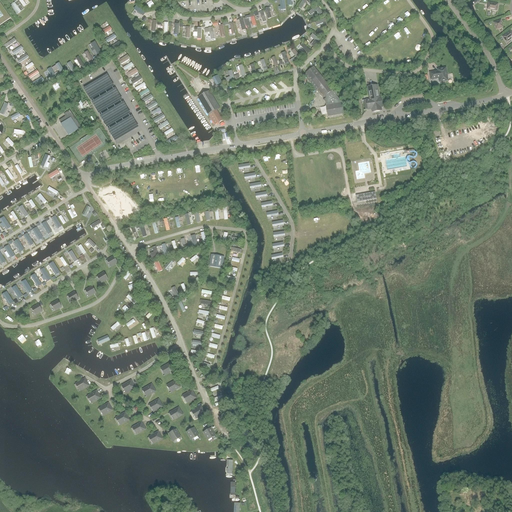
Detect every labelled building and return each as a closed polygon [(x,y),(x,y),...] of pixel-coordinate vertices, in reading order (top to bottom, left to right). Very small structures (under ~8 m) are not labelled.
[(278,0),(279,10),(286,10),(285,0),(278,0)] [(11,5),(18,15),(22,12),(16,2),(11,5)] [(497,11),(498,4),(488,3),(487,9),(497,11)] [(320,15),(323,12),(316,5),(308,13),(311,16),(316,11),(320,15)] [(143,16),(146,13),(138,7),(136,11),(143,16)] [(246,19),(250,18),(253,27),(257,25),(254,14),(245,17),(246,19)] [(327,30),(329,29),(325,18),(315,22),(316,26),(323,23),(326,29),(327,30)] [(496,30),(503,27),(501,20),(494,23),(496,30)] [(211,40),(215,39),(212,27),(208,28),(208,29),(204,29),(205,33),(209,33),(211,40)] [(507,42),(511,39),(511,40),(511,33),(510,31),(502,37),(507,42)] [(314,48),(320,40),(312,34),(310,37),(314,40),(310,45),(314,48)] [(6,50),(17,41),(15,38),(3,46),(6,50)] [(111,48),(112,51),(122,46),(120,42),(111,48)] [(97,44),(94,46),(101,58),(104,56),(97,44)] [(300,47),(308,55),(311,51),(304,44),(300,47)] [(291,63),(300,57),(294,49),(291,51),(295,57),(290,61),(291,63)] [(89,51),(85,53),(92,64),(95,62),(89,51)] [(286,52),(282,54),(286,66),(291,64),(286,52)] [(83,69),(86,67),(79,57),(74,60),(79,67),(80,66),(83,69)] [(76,70),(70,62),(67,64),(73,72),(76,70)] [(56,65),(62,75),(66,73),(60,63),(56,65)] [(342,104),(343,104),(343,103),(342,103),(336,96),(337,95),(335,92),(334,93),(332,91),(314,67),(304,75),(323,99),(325,97),(326,99),(324,101),(326,103),(326,106),(326,107),(328,116),(343,114),(342,104)] [(440,71),(430,73),(431,80),(439,78),(440,82),(448,80),(446,68),(439,69),(440,71)] [(227,82),(235,80),(232,70),(228,71),(230,77),(226,78),(227,82)] [(217,76),(213,79),(217,86),(221,83),(217,76)] [(145,83),(136,88),(137,91),(147,86),(145,83)] [(371,109),(372,112),(374,112),(380,111),(382,111),(381,108),(384,107),(382,107),(381,98),(382,98),(382,97),(379,98),(379,96),(377,86),(368,87),(370,99),(362,101),(364,101),(365,110),(364,110),(367,110),(371,109)] [(209,92),(198,98),(198,99),(199,99),(209,115),(208,116),(209,116),(214,124),(218,122),(219,123),(223,121),(217,111),(220,109),(209,92)] [(149,110),(158,105),(156,102),(147,107),(149,110)] [(4,116),(9,105),(5,103),(0,114),(4,116)] [(67,116),(60,120),(63,123),(61,124),(69,136),(81,128),(71,113),(70,111),(65,114),(67,116)] [(11,117),(13,121),(22,117),(19,113),(11,117)] [(153,121),(155,124),(166,117),(163,114),(153,121)] [(6,141),(12,147),(15,145),(9,138),(6,141)] [(48,163),(51,157),(46,155),(41,167),(48,169),(51,164),(48,163)] [(9,170),(6,172),(12,181),(15,179),(9,170)] [(58,170),(48,175),(51,179),(60,174),(58,170)] [(41,194),(38,196),(44,204),(47,202),(41,194)] [(375,194),(357,197),(357,196),(356,196),(357,203),(377,199),(376,199),(375,194)] [(19,208),(24,219),(29,217),(24,206),(19,208)] [(0,220),(0,223),(6,232),(12,228),(5,217),(0,220)] [(134,229),(132,230),(130,228),(127,229),(133,241),(136,239),(133,234),(136,233),(134,229)] [(21,253),(25,250),(19,240),(14,243),(21,253)] [(95,248),(97,246),(90,240),(88,241),(95,248)] [(81,257),(87,253),(82,245),(76,248),(81,257)] [(11,259),(16,256),(10,246),(5,248),(11,259)] [(73,251),(69,253),(75,263),(79,261),(73,251)] [(223,257),(212,255),(210,267),(221,269),(223,257)] [(111,267),(118,263),(117,263),(114,258),(114,257),(106,262),(108,261),(111,267)] [(178,264),(180,266),(186,260),(183,257),(178,264)] [(168,270),(174,263),(171,261),(166,268),(168,270)] [(159,273),(164,271),(159,262),(155,264),(159,273)] [(102,283),(108,279),(104,274),(105,273),(97,278),(98,277),(102,283)] [(39,288),(43,285),(36,275),(32,277),(39,288)] [(29,294),(33,291),(27,280),(22,283),(29,294)] [(13,289),(20,299),(24,297),(17,286),(13,289)] [(93,287),(85,292),(87,291),(90,297),(96,293),(93,288),(93,287)] [(176,287),(172,289),(177,300),(181,298),(176,287)] [(10,306),(14,303),(7,292),(3,295),(10,306)] [(76,293),(75,293),(67,297),(67,298),(69,297),(72,302),(72,303),(79,299),(78,299),(75,293),(76,293)] [(135,305),(137,302),(129,295),(127,298),(135,305)] [(58,301),(50,306),(51,306),(52,305),(56,311),(55,311),(62,308),(62,307),(61,307),(58,302),(59,302),(58,301)] [(128,312),(131,309),(125,304),(122,307),(128,312)] [(39,305),(31,310),(33,309),(36,315),(43,312),(43,311),(42,311),(39,306),(39,305)] [(100,345),(110,341),(109,336),(98,341),(100,345)] [(164,377),(175,370),(171,364),(163,368),(167,375),(164,376),(164,377)] [(86,379),(75,386),(78,384),(81,391),(85,389),(90,386),(89,386),(86,380),(86,379)] [(127,384),(124,386),(128,393),(125,394),(136,388),(132,382),(132,381),(127,384)] [(173,392),(170,393),(170,394),(181,387),(177,381),(169,385),(173,392)] [(156,392),(152,385),(153,385),(152,385),(148,388),(144,390),(148,396),(146,398),(156,392)] [(193,391),(182,397),(185,396),(189,402),(192,401),(197,398),(196,398),(193,391)] [(87,398),(89,397),(93,403),(97,401),(101,399),(101,398),(97,392),(98,392),(97,392),(87,398)] [(159,400),(149,406),(152,405),(155,411),(159,410),(163,407),(159,400),(160,400),(159,400)] [(109,404),(99,410),(101,409),(105,415),(108,413),(108,414),(113,411),(109,404)] [(202,407),(191,413),(194,411),(198,418),(201,416),(206,414),(206,413),(205,413),(202,407)] [(180,408),(169,414),(169,415),(172,413),(175,420),(179,418),(184,415),(183,415),(179,409),(180,408)] [(126,413),(115,420),(118,418),(122,425),(125,423),(130,420),(129,420),(126,414),(126,413)] [(143,423),(132,429),(134,428),(138,434),(142,432),(142,433),(146,430),(146,429),(146,430),(142,423),(143,423)] [(191,439),(198,435),(194,428),(188,432),(191,439)] [(211,428),(203,433),(208,440),(215,436),(211,428)] [(173,441),(180,437),(177,430),(170,434),(173,441)] [(159,432),(148,438),(149,439),(151,437),(155,444),(158,442),(163,439),(159,433),(159,432)]
